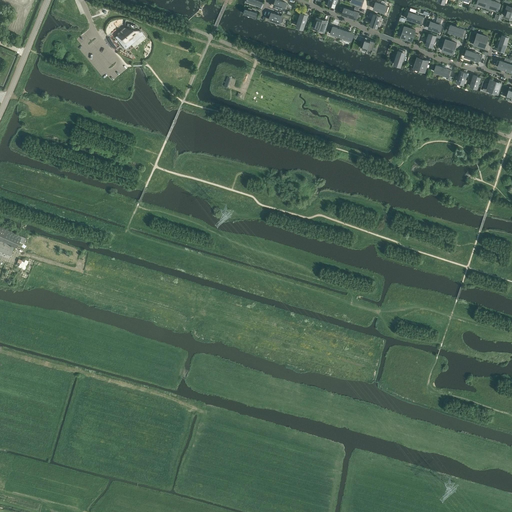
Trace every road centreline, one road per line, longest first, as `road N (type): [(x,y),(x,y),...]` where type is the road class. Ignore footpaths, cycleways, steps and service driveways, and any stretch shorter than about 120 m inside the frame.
road 1 (unknown): [(85,0),(511,145)]
road 2 (residential): [(296,0),(455,65),(511,76)]
road 3 (track): [(203,410),(0,350)]
road 4 (tertiary): [(0,111),(47,0)]
